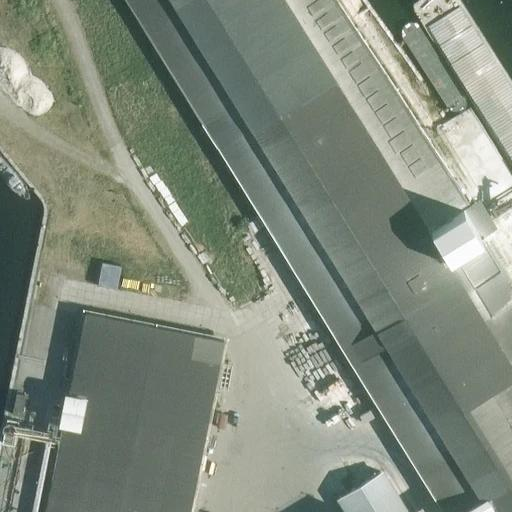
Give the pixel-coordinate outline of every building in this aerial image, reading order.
[(511,511),(511,272),(487,233),(481,237),(462,208),(468,204),(334,0),(133,0),(200,108),(199,108),(270,221),(450,511),(511,511)] [(101,281),(121,285),(125,264),(105,260),(101,281)] [(189,511),(206,429),(223,340),(85,313),(45,511),(189,511)] [(22,416),(26,395),(16,392),(12,414),(22,416)] [(20,425),(9,423),(4,447),(15,450),(20,425)] [(405,511),(380,472),(339,497),(348,511),(405,511)]
